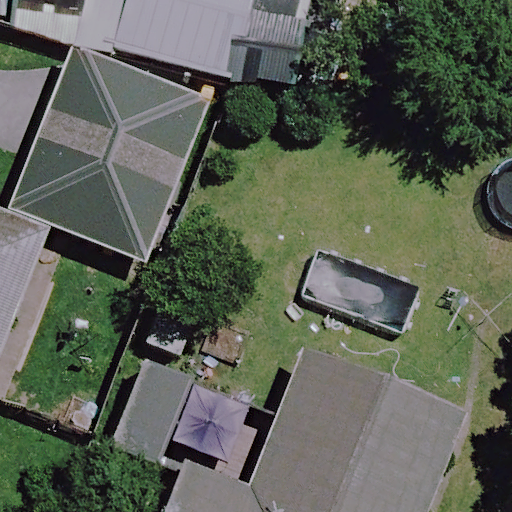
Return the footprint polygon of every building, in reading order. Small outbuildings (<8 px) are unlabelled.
[(217,83),(237,0),(109,0),(97,53),(217,83)] [(511,0),(416,0),(418,50),(511,46),(511,0)] [(198,102),(56,49),(0,196),(0,219),(134,270),(198,102)] [(0,318),(31,237),(0,225),(0,318)] [(410,511),(446,415),(280,354),(231,486),(163,461),(144,511),(410,511)] [(185,380),(127,361),(96,455),(154,474),(185,380)] [(511,511),(511,510),(494,498),(484,511),(511,511)]
